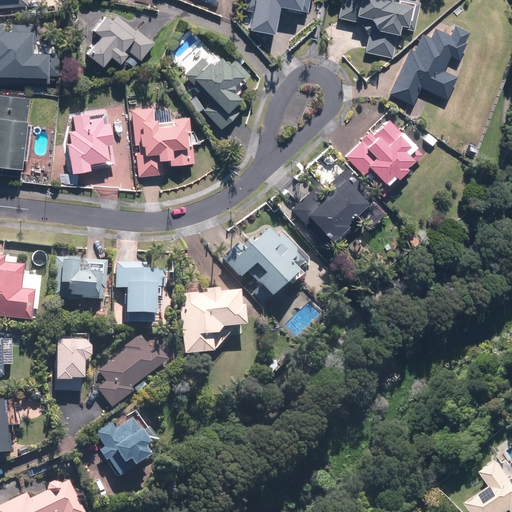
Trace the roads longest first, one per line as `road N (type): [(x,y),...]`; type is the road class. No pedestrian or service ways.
road 1 (residential): [(0,207),(167,220),(223,201),(263,160)]
road 2 (residential): [(263,160),(281,96),(307,72),(325,77),(334,104),(300,141)]
